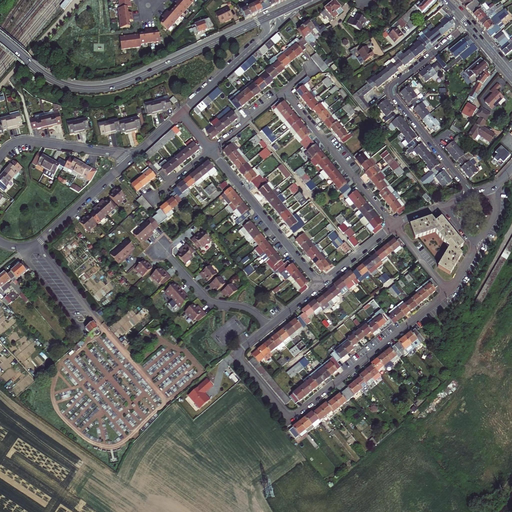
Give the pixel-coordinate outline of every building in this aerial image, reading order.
[(65,0),(61,6),(65,10),(72,0),(65,0)] [(120,0),(122,11),(130,10),(134,10),(133,4),(132,0),(120,0)] [(168,32),(193,2),(190,0),(182,0),(182,1),(180,0),(177,0),(174,4),(177,7),(175,9),(171,13),(169,16),(166,13),(161,19),(164,21),(163,23),(160,26),(168,32)] [(259,5),(258,3),(256,0),(255,0),(250,2),(256,14),(259,13),(262,11),(259,5)] [(267,9),(271,7),(267,0),(263,2),(263,0),(258,3),(259,5),(264,3),(267,9)] [(422,14),(435,0),(420,0),(419,1),(401,19),(405,24),(409,20),(407,19),(415,12),(416,13),(419,10),(422,14)] [(459,0),(461,1),(464,4),(463,6),(466,9),(475,1),(476,0),(459,0)] [(256,14),(250,2),(250,1),(248,1),(249,3),(245,5),(251,17),(253,16),(256,14)] [(334,20),(343,11),(335,1),(329,5),(325,9),(326,10),(321,14),(325,18),(327,17),(329,15),(334,20)] [(469,12),(471,14),(480,7),(475,1),(466,9),(469,12)] [(474,17),(476,20),(488,11),(495,6),(495,5),(494,3),(488,7),(485,3),(482,6),(480,7),(471,14),(474,17)] [(488,11),(476,20),(478,22),(479,24),(491,14),(494,12),(502,6),(501,4),(496,8),(495,6),(488,11)] [(247,18),(251,17),(245,5),(239,8),(245,20),(247,18)] [(229,21),(233,19),(228,9),(215,15),(220,25),(229,21)] [(121,20),(135,19),(134,15),(131,15),(130,14),(130,10),(122,11),(120,11),(121,20)] [(482,27),(486,33),(491,39),(499,33),(495,28),(494,27),(506,17),(504,15),(502,11),(497,16),(495,17),(494,18),(482,27)] [(481,26),(482,27),(494,18),(491,14),(479,24),(481,26)] [(360,31),(366,20),(357,15),(355,19),(351,17),(348,23),(360,31)] [(451,25),(454,23),(450,18),(447,20),(446,19),(441,23),(442,24),(436,29),(442,36),(447,32),(453,27),(451,25)] [(135,23),(135,19),(121,20),(122,29),(132,28),(132,25),(132,23),(135,23)] [(191,25),(194,35),(198,34),(212,29),(208,19),(191,25)] [(402,28),(406,25),(405,24),(401,19),(397,22),(402,28)] [(314,21),(310,24),(315,30),(318,33),(320,35),(326,30),(323,26),(320,28),(314,21)] [(307,24),(304,26),(313,37),(316,36),(313,32),(315,30),(310,24),(309,22),(307,24)] [(298,31),(309,44),(313,49),(315,47),(312,42),(315,40),(313,37),(304,26),(302,28),(298,31)] [(396,28),(395,29),(393,26),(390,29),(391,30),(387,33),(389,35),(388,36),(385,38),(392,45),(403,36),(401,34),(396,28)] [(436,41),(442,36),(436,29),(431,33),(430,32),(425,36),(423,34),(420,37),(427,45),(430,43),(431,45),(436,41)] [(149,45),(148,31),(144,31),(144,35),(142,35),(139,36),(140,46),(149,45)] [(152,31),(148,31),(149,45),(159,44),(157,34),(154,34),(152,34),(152,31)] [(501,32),(494,38),(498,43),(501,47),(499,49),(502,51),(510,45),(507,42),(508,41),(506,38),(501,32)] [(281,39),(277,34),(271,40),(275,45),(281,39)] [(123,38),(119,38),(121,51),(141,48),(140,46),(139,36),(134,36),(123,38)] [(447,67),(474,44),(471,41),(467,36),(450,51),(440,59),(447,67)] [(424,47),(427,45),(420,37),(417,39),(418,41),(413,45),(414,46),(409,51),(415,58),(422,53),(426,49),(424,47)] [(287,46),(288,48),(296,58),(301,55),(303,53),(302,52),(306,49),(304,46),(307,44),(302,38),(299,41),(297,39),(287,46)] [(275,45),(271,40),(265,45),(269,50),(275,45)] [(504,54),(506,56),(511,50),(511,42),(510,40),(508,41),(507,42),(510,45),(502,51),(504,54)] [(464,61),(478,50),(474,44),(447,67),(444,69),(443,70),(445,73),(462,59),(464,61)] [(269,50),(265,45),(259,51),(263,56),(269,50)] [(358,52),(364,62),(374,56),(371,52),(370,52),(369,50),(367,47),(358,52)] [(294,60),(296,58),(288,48),(282,53),(290,63),(294,60)] [(440,59),(450,51),(448,48),(442,52),(443,54),(439,57),(437,56),(435,58),(437,61),(440,59)] [(263,56),(259,51),(253,56),(257,61),(263,56)] [(409,63),(415,58),(409,51),(404,55),(401,52),(396,56),(393,59),(400,67),(403,65),(404,67),(409,63)] [(275,57),(277,60),(284,68),(287,66),(290,63),(282,53),(281,52),(275,57)] [(257,61),(253,56),(246,62),(251,67),(257,61)] [(270,65),(278,75),(282,72),(285,70),(284,68),(277,60),(275,57),(268,63),(270,65)] [(487,68),(489,67),(485,63),(481,58),(464,72),(467,76),(469,79),(474,75),(475,76),(476,78),(475,79),(474,80),(476,83),(478,82),(478,81),(483,75),(486,72),(484,71),(487,68)] [(397,69),(400,67),(393,59),(390,61),(389,61),(384,65),(387,68),(381,72),(388,80),(396,74),(398,71),(397,69)] [(444,69),(447,67),(440,59),(437,61),(444,69)] [(251,67),(246,62),(240,67),(245,72),(251,67)] [(441,71),(435,64),(431,68),(429,66),(425,69),(419,74),(425,83),(432,78),(434,81),(439,78),(437,76),(440,74),(438,73),(441,71)] [(270,65),(264,70),(264,71),(272,80),(275,78),(278,75),(270,65)] [(245,72),(240,67),(234,73),(238,78),(245,72)] [(478,82),(477,82),(483,85),(487,78),(492,73),(490,71),(487,68),(484,71),(486,72),(483,75),(478,81),(478,82)] [(264,71),(258,76),(260,79),(267,87),(270,84),(273,82),(272,80),(264,71)] [(383,83),(388,80),(381,72),(376,77),(375,76),(367,83),(368,84),(372,89),(375,87),(377,89),(383,83)] [(467,76),(464,72),(463,73),(469,81),(474,77),(475,76),(474,75),(469,79),(467,76)] [(238,78),(234,73),(228,78),(232,83),(238,78)] [(302,99),(311,91),(306,85),(311,81),(308,76),(295,87),(298,90),(296,92),(299,96),(302,99)] [(323,82),(328,88),(333,84),(328,78),(323,82)] [(260,79),(254,84),(260,92),(264,89),(267,87),(260,79)] [(252,81),(245,87),(254,97),(257,95),(260,92),(254,84),(252,81)] [(479,92),(483,85),(477,82),(469,96),(468,99),(469,99),(473,102),(479,92)] [(490,111),(503,98),(500,94),(497,91),(501,87),(498,84),(490,91),(493,94),(485,102),(487,105),(489,106),(487,108),(490,111)] [(416,98),(417,97),(409,86),(400,93),(405,99),(409,104),(411,103),(413,105),(419,101),(416,98)] [(245,87),(239,92),(248,102),(251,100),(254,97),(245,87)] [(213,102),(222,93),(217,88),(208,96),(213,102)] [(316,98),(311,91),(302,99),(305,102),(307,105),(316,98)] [(363,99),(363,96),(359,91),(352,97),(358,104),(363,99)] [(239,92),(229,100),(237,111),(244,106),(248,102),(239,92)] [(207,107),(213,102),(208,96),(205,99),(202,102),(207,107)] [(313,110),(321,104),(316,98),(307,105),(309,108),(312,112),(313,110)] [(162,112),(162,111),(165,110),(172,109),(170,100),(169,99),(164,100),(155,102),(158,114),(162,112)] [(425,109),(429,106),(425,101),(424,102),(422,99),(419,101),(413,105),(416,108),(414,110),(418,115),(422,121),(430,115),(425,109)] [(393,112),(395,111),(391,105),(386,100),(378,107),(386,118),(388,116),(390,119),(395,115),(393,112)] [(271,108),(279,117),(289,109),(286,105),(284,102),(282,104),(279,101),(271,108)] [(153,115),(158,114),(155,102),(145,105),(148,115),(150,114),(152,114),(153,115)] [(201,113),(207,107),(202,102),(199,105),(196,107),(201,113)] [(319,117),(328,109),(323,103),(321,104),(313,110),(316,114),(319,117)] [(474,114),(476,115),(479,110),(473,107),(467,103),(462,113),(471,118),(474,114)] [(55,114),(45,117),(48,128),(53,127),(52,126),(55,125),(62,123),(59,110),(58,109),(57,105),(53,104),(55,110),(54,110),(54,111),(55,114)] [(348,114),(353,110),(348,104),(343,108),(348,114)] [(222,113),(226,118),(231,124),(234,122),(238,119),(229,108),(222,113)] [(490,114),(481,108),(479,110),(476,115),(480,118),(485,121),(490,114)] [(291,112),(289,109),(279,117),(284,124),(286,121),(294,115),(291,112)] [(330,118),(333,116),(328,109),(319,117),(321,120),(324,123),(330,118)] [(20,126),(22,125),(20,115),(10,118),(13,129),(18,128),(17,126),(20,126)] [(297,119),(294,115),(286,121),(292,128),(299,122),(297,119)] [(401,133),(408,127),(403,120),(400,116),(398,118),(395,115),(390,119),(386,123),(392,131),(397,128),(401,133)] [(435,119),(434,120),(430,115),(422,121),(427,127),(431,131),(433,130),(435,133),(441,128),(438,125),(439,124),(435,119)] [(330,128),(336,124),(337,123),(338,122),(333,116),(330,118),(324,123),(326,126),(329,130),(330,128)] [(43,129),(48,128),(45,117),(35,119),(30,120),(32,129),(37,128),(38,129),(40,129),(42,128),(43,129)] [(8,130),(13,129),(10,118),(0,120),(1,124),(3,130),(6,129),(8,129),(8,130)] [(138,129),(141,129),(140,127),(138,120),(138,118),(128,121),(131,132),(136,131),(136,130),(138,129)] [(226,118),(219,123),(225,129),(228,127),(231,124),(226,118)] [(483,127),(486,122),(485,121),(480,118),(468,136),(474,140),(477,141),(480,136),(490,142),(493,139),(494,139),(493,138),(495,135),(483,127)] [(86,130),(89,129),(87,119),(77,122),(80,133),(85,132),(84,131),(86,130)] [(117,131),(121,131),(119,123),(118,120),(108,123),(111,134),(116,133),(116,132),(117,131)] [(126,133),(131,132),(128,121),(119,123),(121,131),(121,133),(124,133),(126,132),(126,133)] [(75,134),(80,133),(77,122),(67,124),(70,134),(73,134),(75,133),(75,134)] [(302,125),(299,122),(292,128),(289,130),(294,136),(305,128),(302,125)] [(106,135),(111,134),(108,123),(99,125),(101,135),(104,135),(106,134),(106,135)] [(219,123),(213,128),(218,134),(222,132),(225,129),(219,123)] [(336,135),(342,129),(337,123),(336,124),(330,128),(332,131),(336,135)] [(452,125),(450,129),(460,136),(462,133),(452,125)] [(262,131),(267,137),(272,133),(267,127),(262,131)] [(415,139),(417,138),(414,134),(408,127),(401,133),(405,139),(404,140),(405,141),(402,144),(405,148),(407,146),(409,149),(417,142),(415,139)] [(215,137),(218,134),(213,128),(207,133),(212,140),(215,137)] [(294,136),(304,147),(312,141),(308,136),(310,135),(309,133),(305,128),(294,136)] [(350,133),(347,136),(342,129),(336,135),(339,139),(343,144),(353,137),(350,133)] [(172,130),(166,135),(170,140),(176,135),(172,130)] [(277,140),(272,133),(267,137),(272,144),(277,140)] [(166,135),(160,141),(164,146),(164,145),(170,140),(166,135)] [(261,142),(256,136),(249,141),(254,148),(259,144),(261,142)] [(226,154),(228,158),(239,150),(239,149),(234,143),(237,140),(234,137),(223,147),(225,150),(223,151),(226,154)] [(160,141),(154,146),(158,151),(161,148),(164,146),(160,141)] [(317,147),(312,141),(304,147),(306,150),(313,158),(321,152),(317,147)] [(423,160),(430,155),(425,148),(422,144),(420,145),(417,142),(409,149),(406,151),(409,155),(413,151),(417,156),(419,155),(423,160)] [(469,152),(464,155),(453,142),(445,149),(452,157),(456,162),(458,161),(460,164),(471,155),(469,152)] [(195,153),(199,150),(194,143),(187,149),(193,155),(195,153)] [(150,159),(158,151),(154,146),(151,149),(145,154),(150,159)] [(506,160),(510,156),(501,147),(495,153),(497,155),(494,159),(497,162),(497,163),(501,166),(504,163),(506,160)] [(266,148),(264,150),(259,154),(264,160),(271,155),(266,148)] [(187,149),(181,154),(186,160),(189,158),(193,155),(187,149)] [(361,166),(371,159),(363,149),(354,157),(357,161),(361,166)] [(244,156),(239,150),(228,158),(232,162),(234,164),(241,158),(242,157),(244,156)] [(303,153),(310,161),(313,158),(306,150),(303,153)] [(380,156),(383,160),(383,159),(389,155),(386,151),(380,156)] [(324,155),(321,152),(313,158),(318,165),(326,158),(324,155)] [(45,157),(38,153),(32,164),(37,166),(37,165),(46,170),(52,160),(47,157),(47,158),(45,157)] [(181,154),(175,159),(180,165),(183,163),(186,160),(181,154)] [(389,166),(394,161),(389,155),(383,159),(389,166)] [(437,167),(439,165),(436,162),(430,155),(423,160),(427,166),(426,167),(430,172),(420,180),(422,183),(439,170),(437,167)] [(473,166),(476,164),(472,159),(474,158),(473,157),(471,155),(460,164),(462,167),(461,168),(466,175),(469,179),(478,172),(473,166)] [(74,160),(70,158),(67,163),(65,167),(69,169),(67,172),(76,177),(78,174),(84,164),(79,162),(80,161),(78,161),(77,162),(76,161),(74,160)] [(239,171),(246,165),(244,162),(241,158),(234,164),(236,168),(239,171)] [(329,162),(326,158),(318,165),(323,171),(331,165),(329,162)] [(56,162),(52,160),(46,170),(43,175),(52,180),(59,167),(63,170),(65,167),(67,163),(59,159),(57,163),(56,162)] [(175,159),(168,164),(174,170),(177,168),(180,165),(175,159)] [(376,165),(371,159),(361,166),(364,170),(367,173),(376,165)] [(12,180),(22,168),(14,161),(8,168),(8,169),(7,168),(3,172),(12,180)] [(394,172),(399,167),(394,161),(389,166),(394,172)] [(205,164),(202,167),(210,176),(216,171),(209,162),(205,164)] [(88,167),(84,164),(78,174),(91,182),(97,172),(92,169),(92,170),(90,169),(88,168),(88,167)] [(170,173),(174,170),(168,164),(162,169),(167,176),(170,173)] [(152,165),(141,173),(144,176),(149,182),(154,178),(156,177),(155,177),(159,174),(152,165)] [(251,171),(246,165),(239,171),(241,174),(244,177),(251,171)] [(278,168),(287,179),(291,176),(282,165),(278,168)] [(334,168),(331,165),(323,171),(320,173),(325,180),(328,177),(336,171),(334,168)] [(380,173),(381,172),(376,165),(367,173),(365,174),(368,178),(370,180),(380,173)] [(204,181),(210,176),(202,167),(198,170),(196,172),(203,181),(204,181)] [(399,178),(405,174),(399,167),(394,172),(399,178)] [(254,168),(251,171),(244,177),(248,182),(249,183),(251,182),(255,187),(264,180),(254,168)] [(295,173),(300,179),(306,175),(301,168),(295,173)] [(444,189),(452,182),(449,178),(444,171),(442,173),(439,170),(422,183),(425,187),(434,180),(438,184),(439,183),(444,189)] [(339,174),(336,171),(328,177),(334,184),(341,177),(339,174)] [(0,178),(0,188),(4,192),(7,188),(6,187),(12,180),(3,172),(0,176),(1,177),(0,178)] [(197,187),(203,181),(196,172),(192,175),(189,177),(195,183),(197,187)] [(385,179),(380,173),(370,180),(373,184),(376,187),(385,179)] [(300,179),(306,185),(311,181),(306,175),(300,179)] [(144,186),(149,182),(144,176),(131,186),(136,192),(142,188),(143,188),(144,186)] [(188,189),(195,183),(189,177),(187,179),(183,182),(188,189)] [(346,183),(341,177),(334,184),(336,186),(335,188),(337,190),(339,190),(343,195),(350,189),(346,183)] [(266,178),(264,180),(255,187),(260,193),(264,198),(275,189),(266,178)] [(390,186),(385,179),(376,187),(378,190),(381,193),(390,186)] [(306,185),(311,192),(316,187),(311,181),(306,185)] [(177,188),(173,191),(174,192),(180,200),(191,192),(188,189),(183,182),(178,186),(177,187),(177,188)] [(225,182),(219,187),(222,191),(228,186),(225,182)] [(82,190),(72,184),(70,188),(79,193),(82,190)] [(212,184),(208,187),(213,193),(217,190),(212,184)] [(288,189),(293,195),(299,190),(294,184),(288,189)] [(395,192),(390,186),(381,193),(379,194),(382,198),(385,201),(395,192)] [(209,196),(213,193),(208,187),(205,191),(209,196)] [(322,193),(316,187),(311,192),(316,198),(322,193)] [(109,196),(118,206),(122,203),(121,202),(125,198),(117,188),(114,191),(115,192),(113,193),(109,196)] [(235,194),(231,188),(224,194),(221,196),(223,198),(229,206),(238,198),(235,194)] [(280,195),(275,189),(264,198),(267,201),(269,204),(280,195)] [(345,200),(350,207),(361,198),(357,193),(356,191),(354,193),(350,189),(343,195),(346,199),(345,200)] [(181,201),(180,200),(174,192),(170,196),(173,199),(171,200),(166,204),(172,210),(178,205),(177,204),(181,201)] [(399,200),(400,199),(395,192),(385,201),(387,204),(390,207),(399,200)] [(294,197),(298,202),(304,197),(300,193),(294,197)] [(428,203),(431,200),(426,194),(423,197),(428,203)] [(286,201),(281,195),(280,195),(269,204),(272,207),(274,211),(282,204),(286,201)] [(307,202),(304,197),(298,202),(302,207),(307,202)] [(241,201),(238,198),(229,206),(234,212),(243,204),(241,201)] [(364,202),(361,198),(350,207),(353,211),(357,209),(359,211),(367,205),(364,202)] [(101,202),(98,205),(107,215),(114,209),(107,200),(105,202),(102,204),(101,202)] [(403,205),(399,200),(390,207),(392,210),(395,213),(397,212),(400,215),(407,210),(404,206),(403,205)] [(174,213),(172,210),(166,204),(160,209),(160,210),(159,210),(156,213),(157,214),(152,218),(159,225),(167,218),(174,213)] [(250,215),(247,212),(249,211),(247,209),(243,204),(234,212),(239,218),(235,221),(239,225),(240,224),(247,219),(250,215)] [(277,214),(279,217),(287,211),(282,204),(274,211),(277,214)] [(107,215),(98,205),(94,208),(96,210),(94,212),(89,216),(97,224),(107,215)] [(359,211),(361,214),(358,217),(361,220),(364,217),(372,211),(369,208),(367,205),(359,211)] [(292,217),(287,211),(279,217),(282,220),(285,223),(292,217)] [(374,214),(372,211),(364,217),(369,224),(377,217),(374,214)] [(296,214),(295,215),(292,217),(285,223),(289,229),(294,235),(301,228),(305,225),(296,214)] [(346,221),(341,215),(335,219),(340,226),(343,224),(346,221)] [(93,228),(96,225),(88,216),(85,218),(83,220),(82,220),(79,222),(88,232),(92,228),(93,228)] [(369,224),(364,217),(361,220),(360,221),(365,227),(369,224)] [(380,221),(377,217),(369,224),(365,227),(366,227),(367,227),(371,232),(372,231),(375,235),(383,228),(380,225),(382,224),(380,221)] [(152,218),(140,228),(149,238),(152,235),(151,234),(152,234),(152,233),(152,232),(159,226),(159,225),(152,218)] [(435,223),(431,218),(421,222),(410,226),(415,239),(435,232),(449,249),(438,267),(450,275),(456,265),(462,255),(458,250),(463,246),(452,232),(441,218),(435,223)] [(240,231),(245,237),(255,229),(251,224),(247,219),(240,224),(243,228),(240,231)] [(332,233),(333,232),(335,230),(330,224),(327,227),(332,233)] [(343,224),(340,226),(338,228),(343,234),(344,233),(349,230),(345,226),(343,224)] [(149,238),(140,228),(133,234),(141,242),(143,240),(144,241),(145,240),(146,241),(149,238)] [(301,248),(311,239),(312,238),(307,232),(305,233),(301,228),(294,235),(298,239),(296,241),(297,243),(301,248)] [(350,228),(349,230),(344,233),(349,239),(353,237),(355,235),(350,228)] [(258,233),(255,229),(245,237),(245,238),(250,244),(254,241),(260,235),(258,233)] [(211,241),(203,232),(199,235),(198,236),(197,235),(191,241),(198,248),(201,246),(203,248),(207,244),(208,244),(211,241)] [(328,236),(333,243),(339,238),(333,232),(332,233),(328,236)] [(263,239),(260,235),(254,241),(259,247),(266,242),(263,239)] [(353,237),(349,239),(348,241),(354,248),(359,244),(353,237)] [(511,237),(474,303),(480,306),(511,249),(511,237)] [(337,250),(340,247),(344,244),(339,238),(333,243),(332,243),(337,250)] [(304,251),(306,254),(316,245),(311,239),(301,248),(304,251)] [(391,242),(388,245),(393,252),(395,254),(401,249),(401,248),(405,246),(399,239),(396,242),(394,240),(391,242)] [(123,244),(119,248),(127,257),(130,255),(130,254),(131,253),(135,249),(126,240),(122,243),(123,244)] [(255,250),(260,257),(271,248),(268,245),(266,242),(259,247),(255,250)] [(345,243),(344,244),(340,247),(346,255),(351,250),(345,243)] [(194,252),(187,245),(181,250),(182,251),(181,251),(180,252),(181,253),(178,256),(185,264),(193,257),(191,254),(194,252)] [(309,257),(311,260),(321,252),(316,245),(306,254),(309,257)] [(384,248),(381,250),(387,257),(388,255),(393,252),(388,245),(384,248)] [(124,260),(127,257),(119,248),(114,252),(114,251),(110,255),(118,264),(122,260),(124,259),(124,260)] [(273,251),(271,248),(260,257),(265,263),(266,262),(276,254),(273,251)] [(380,262),(387,257),(381,250),(378,253),(375,255),(380,262)] [(314,264),(316,266),(327,258),(321,252),(311,260),(314,264)] [(275,272),(284,265),(280,259),(276,254),(266,262),(275,272)] [(376,270),(382,264),(380,262),(375,255),(371,258),(369,260),(376,270)] [(324,271),(326,274),(334,267),(327,258),(316,266),(320,270),(322,273),(324,271)] [(370,275),(376,270),(369,260),(366,263),(362,266),(370,274),(370,275)] [(141,278),(152,268),(149,265),(149,266),(148,265),(144,261),(135,269),(138,273),(137,274),(141,278)] [(15,277),(17,279),(29,269),(22,262),(16,267),(7,275),(11,280),(14,278),(15,277)] [(290,264),(288,262),(287,262),(284,265),(275,272),(277,273),(279,271),(281,274),(283,272),(288,279),(291,277),(297,271),(294,267),(292,265),(291,266),(290,264)] [(208,281),(217,274),(210,266),(200,274),(203,278),(204,278),(205,278),(205,279),(206,278),(208,281)] [(358,269),(352,274),(357,281),(362,277),(364,279),(370,274),(362,266),(358,269)] [(164,272),(160,268),(151,276),(154,280),(155,280),(159,284),(161,282),(163,285),(171,278),(165,272),(165,273),(164,272)] [(291,277),(296,283),(303,277),(300,275),(297,271),(291,277)] [(7,275),(4,272),(0,276),(0,287),(3,291),(9,286),(8,285),(9,284),(8,283),(11,280),(7,275)] [(355,286),(359,283),(357,281),(352,274),(350,272),(344,277),(340,280),(348,290),(355,285),(355,286)] [(385,274),(382,276),(386,282),(390,280),(385,274)] [(217,291),(226,284),(220,277),(210,285),(212,288),(213,287),(214,288),(214,289),(215,288),(217,291)] [(306,281),(303,277),(296,283),(301,289),(298,291),(301,294),(308,288),(306,286),(308,284),(306,281)] [(431,279),(421,287),(429,296),(433,293),(436,291),(434,289),(437,286),(431,279)] [(337,283),(334,285),(335,287),(340,294),(342,295),(348,290),(340,280),(337,283)] [(20,291),(15,285),(12,281),(10,283),(10,285),(19,295),(22,293),(20,291)] [(173,300),(182,291),(180,288),(179,289),(178,288),(174,284),(165,292),(168,296),(169,295),(173,300)] [(229,298),(238,291),(232,284),(221,292),(224,295),(225,294),(225,295),(226,296),(227,295),(229,298)] [(394,285),(391,288),(397,296),(401,293),(394,285)] [(336,297),(340,294),(335,287),(332,289),(329,292),(334,299),(336,302),(339,300),(338,297),(337,298),(336,297)] [(426,299),(429,296),(421,287),(415,292),(417,294),(423,301),(426,299)] [(394,298),(397,296),(391,288),(388,290),(394,298)] [(185,294),(182,291),(173,300),(177,304),(176,305),(180,308),(189,300),(186,296),(184,295),(185,294)] [(334,299),(329,292),(326,294),(322,297),(330,306),(330,307),(333,305),(331,301),(334,299)] [(420,304),(423,301),(417,294),(411,300),(417,306),(420,304)] [(323,311),(330,306),(322,297),(318,300),(316,302),(321,309),(323,311)] [(411,300),(405,305),(410,311),(413,309),(417,306),(411,300)] [(316,302),(315,301),(311,304),(308,306),(313,313),(314,314),(315,315),(318,313),(318,312),(321,309),(316,302)] [(403,302),(396,307),(404,317),(408,314),(410,311),(405,305),(403,302)] [(197,309),(193,305),(185,312),(193,321),(196,319),(198,322),(206,315),(200,309),(199,311),(197,309)] [(313,313),(308,306),(303,310),(302,311),(303,314),(299,317),(307,325),(311,322),(308,319),(307,318),(313,313)] [(388,319),(389,320),(393,325),(397,322),(399,320),(404,317),(396,307),(390,313),(391,314),(390,315),(391,316),(388,319)] [(376,316),(375,317),(374,316),(371,318),(372,320),(379,329),(385,324),(386,323),(389,320),(388,319),(381,310),(375,315),(376,316)] [(294,321),(289,325),(295,333),(302,327),(303,329),(303,328),(307,325),(299,317),(296,320),(294,321)] [(376,331),(379,329),(372,320),(366,325),(371,332),(373,334),(376,331)] [(93,322),(85,329),(89,333),(90,334),(92,336),(95,334),(96,336),(100,333),(98,330),(99,329),(98,328),(93,322)] [(371,332),(366,325),(364,323),(361,326),(358,328),(360,330),(365,337),(368,334),(371,332)] [(297,335),(295,333),(289,325),(286,328),(283,330),(291,340),(297,335)] [(304,330),(303,328),(303,329),(302,327),(295,333),(297,335),(298,336),(304,330)] [(410,333),(405,337),(414,349),(424,341),(415,329),(411,332),(410,333)] [(291,341),(291,340),(283,330),(279,333),(276,335),(285,346),(291,341)] [(362,339),(365,337),(360,330),(356,333),(355,331),(352,333),(353,335),(359,342),(362,339)] [(279,351),(285,346),(276,335),(273,338),(270,340),(276,348),(279,351)] [(353,335),(347,341),(352,347),(356,345),(359,342),(353,335)] [(404,357),(414,349),(405,337),(399,341),(398,343),(394,346),(402,356),(404,357)] [(270,353),(276,348),(270,340),(267,343),(264,345),(270,353)] [(351,352),(354,349),(352,347),(347,341),(347,340),(340,346),(347,355),(351,352)] [(300,352),(307,347),(302,341),(296,346),(300,352)] [(252,355),(254,358),(256,360),(258,363),(264,359),(266,361),(272,356),(270,353),(264,345),(257,351),(252,355)] [(294,357),(300,352),(296,346),(289,351),(294,357)] [(343,358),(347,355),(340,346),(334,351),(335,352),(331,355),(333,358),(337,363),(341,360),(343,358)] [(389,350),(384,354),(392,364),(402,356),(394,346),(390,349),(389,350)] [(305,358),(310,363),(311,364),(317,359),(310,351),(304,356),(305,358)] [(381,357),(377,359),(384,367),(386,369),(389,367),(391,368),(394,366),(392,364),(384,354),(381,357)] [(305,358),(299,363),(304,368),(310,363),(305,358)] [(333,358),(322,366),(331,376),(336,371),(337,371),(341,367),(337,363),(333,358)] [(375,362),(371,365),(372,366),(377,372),(384,367),(377,359),(375,362)] [(304,368),(299,363),(293,368),(297,374),(304,368)] [(322,366),(316,371),(324,381),(327,379),(331,376),(322,366)] [(375,381),(381,376),(379,375),(377,372),(372,366),(369,369),(366,371),(374,381),(375,380),(375,381)] [(291,379),(297,374),(293,368),(286,373),(291,379)] [(316,371),(311,375),(310,376),(318,386),(321,384),(324,381),(316,371)] [(359,376),(361,378),(368,386),(374,381),(366,371),(363,374),(359,376)] [(315,389),(318,386),(310,376),(303,381),(305,384),(312,391),(315,389)] [(421,425),(459,383),(453,377),(415,419),(421,425)] [(361,392),(368,386),(361,378),(357,380),(354,383),(361,391),(361,392)] [(214,385),(208,379),(189,395),(201,408),(211,399),(205,393),(214,385)] [(349,387),(344,391),(350,399),(354,396),(361,391),(354,383),(349,387)] [(305,384),(299,389),(305,397),(309,394),(312,391),(305,384)] [(300,401),(305,397),(299,389),(289,397),(295,404),(299,401),(299,402),(300,401)] [(339,395),(334,400),(340,408),(350,399),(344,391),(339,395)] [(356,399),(363,394),(361,392),(361,391),(354,396),(356,399)] [(327,405),(332,411),(334,413),(340,408),(334,400),(330,402),(327,405)] [(323,406),(320,409),(326,416),(332,411),(327,405),(326,404),(323,406)] [(313,414),(320,422),(322,420),(326,416),(320,409),(317,411),(313,414)] [(309,415),(306,418),(314,428),(321,423),(320,422),(313,414),(312,412),(309,415)] [(302,420),(299,423),(306,431),(308,433),(314,428),(306,418),(302,420)] [(295,439),(306,431),(299,423),(294,427),(293,428),(289,432),(295,439)]
